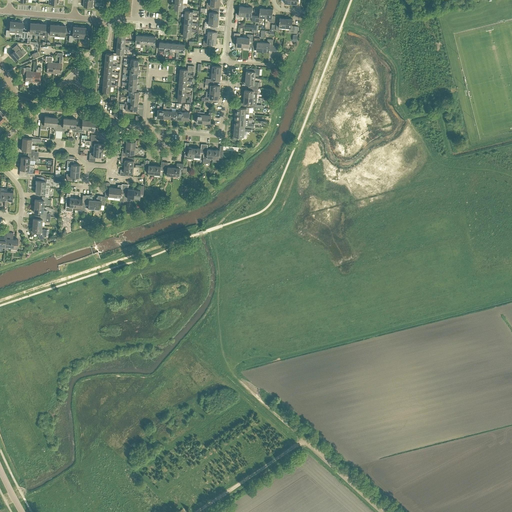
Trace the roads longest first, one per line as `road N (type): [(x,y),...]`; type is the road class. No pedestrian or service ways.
road 1 (track): [(384,511),(304,443),(196,511)]
road 2 (track): [(174,243),(0,300)]
road 3 (residential): [(160,130),(221,130),(229,62)]
